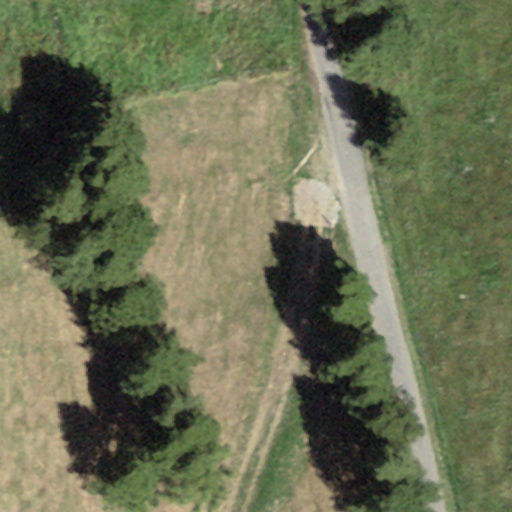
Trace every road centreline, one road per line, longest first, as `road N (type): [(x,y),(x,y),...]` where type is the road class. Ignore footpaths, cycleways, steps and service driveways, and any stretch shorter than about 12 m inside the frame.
road 1 (unclassified): [(431,511),(316,0)]
road 2 (track): [(342,127),(303,283),(259,408),(195,511)]
